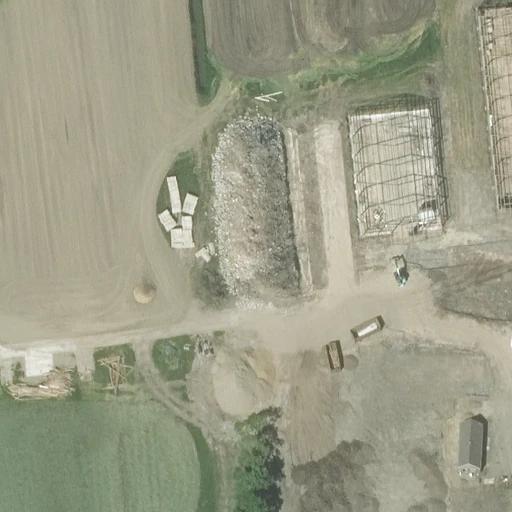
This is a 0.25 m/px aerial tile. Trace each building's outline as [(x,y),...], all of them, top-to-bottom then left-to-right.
[(511,5),(475,10),(496,209),(511,207),(511,5)] [(360,238),(442,230),(430,109),(348,118),(360,238)] [(284,123),(271,123),(272,172),(285,172),(284,123)] [(230,153),(256,149),(253,131),(227,136),(230,153)] [(511,279),(414,275),(412,318),(511,322),(511,279)] [(299,351),(298,328),(289,328),(290,352),(299,351)] [(346,353),(346,387),(362,387),(362,353),(346,353)] [(371,429),(372,395),(279,393),(277,511),(366,511),(367,490),(382,491),(383,429),(371,429)] [(481,476),(483,430),(460,429),(458,475),(481,476)] [(382,500),(381,511),(443,511),(444,501),(434,501),(434,470),(392,469),(392,500),(382,500)]
